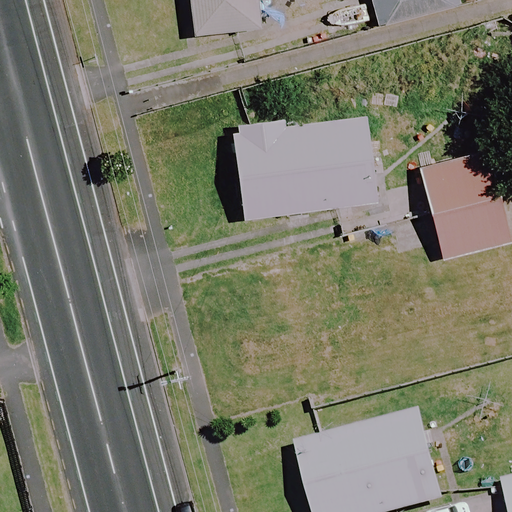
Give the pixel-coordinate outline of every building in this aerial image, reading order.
[(256,0),(183,0),(187,36),(254,30),(252,0),(256,0)] [(457,5),(455,0),(359,0),(368,30),(457,5)] [(233,220),(369,199),(356,112),(220,133),(233,220)] [(511,243),(511,240),(491,149),(412,168),(434,262),(511,243)] [(415,329),(389,245),(257,286),(291,395),(356,374),(348,350),(415,329)] [(400,511),(436,503),(412,414),(288,447),(305,511),(400,511)] [(511,511),(511,478),(494,483),(501,511),(511,511)]
